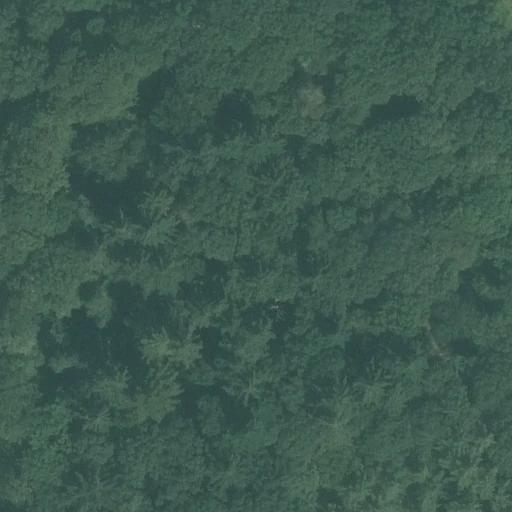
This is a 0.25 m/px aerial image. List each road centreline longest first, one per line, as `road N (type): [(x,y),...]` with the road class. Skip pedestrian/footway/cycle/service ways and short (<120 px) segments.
road 1 (track): [(511,363),(426,253),(403,208),(342,0)]
road 2 (track): [(319,0),(113,43),(58,37)]
